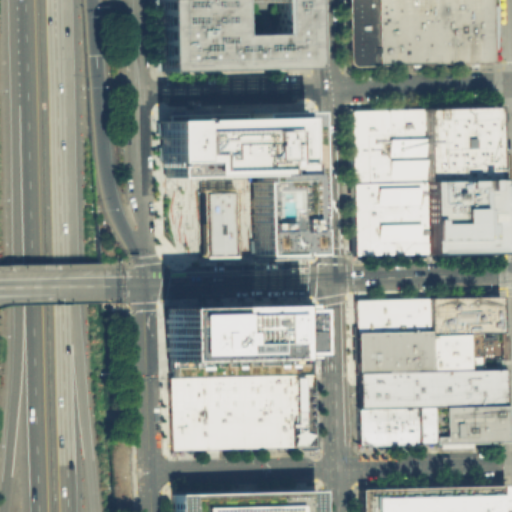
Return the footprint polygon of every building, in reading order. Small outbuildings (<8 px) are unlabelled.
[(153,0),(227,0),(228,32),(266,31),(266,0),(300,0),(301,67),(275,67),(247,68),(155,70),(153,0)] [(489,0),(343,0),(345,58),(347,62),(351,63),(375,63),(491,60),(489,0)] [(494,177),(420,179),(418,107),(492,105),(494,177)] [(418,107),(420,179),(349,182),(347,109),(418,107)] [(157,113),(158,181),(241,179),(243,256),(306,254),(303,110),(157,113)] [(494,177),(420,179),(423,253),(497,251),(494,177)] [(351,255),(423,253),(420,179),(349,182),(351,255)] [(201,255),(200,191),(229,190),(230,255),(201,255)] [(425,332),(424,296),(497,294),(498,330),(476,331),(425,332)] [(424,296),(425,332),(426,370),(354,372),(353,341),(352,298),(424,296)] [(163,374),(308,371),(307,299),(161,302),(163,374)] [(426,370),(477,369),(476,331),(425,332),(426,370)] [(355,407),(426,405),(500,403),(499,368),(477,369),(426,370),(354,372),(355,396),(355,407)] [(310,444),(308,371),(163,374),(164,447),(310,444)] [(427,442),(426,405),(500,403),(501,441),(427,442)] [(355,407),(426,405),(427,442),(356,444),(355,407)] [(501,511),(357,511),(357,488),(501,484),(501,511)] [(166,511),(166,493),(312,489),(312,511),(166,511)]
